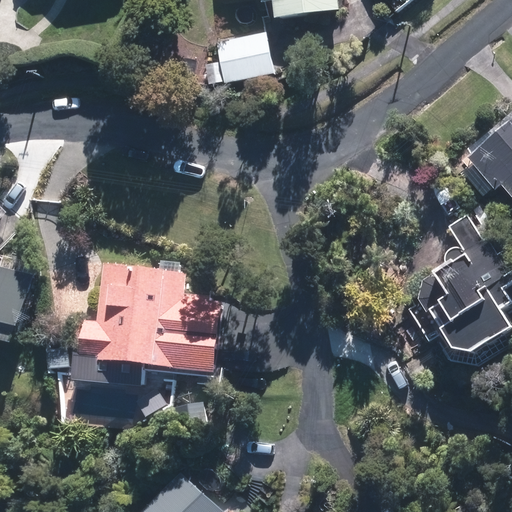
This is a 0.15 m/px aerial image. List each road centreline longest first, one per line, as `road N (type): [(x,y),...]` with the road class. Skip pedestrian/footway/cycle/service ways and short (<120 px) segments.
road 1 (residential): [(0,129),(94,122),(221,158),(280,158)]
road 2 (residential): [(313,441),(280,158)]
road 3 (residential): [(280,158),(376,118),(511,3)]
